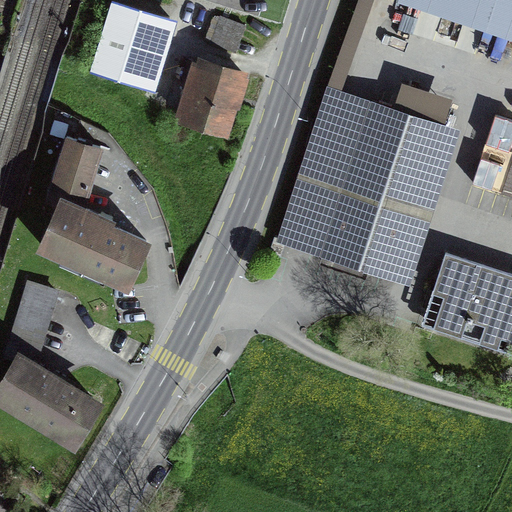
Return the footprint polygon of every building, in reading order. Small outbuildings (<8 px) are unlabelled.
[(116,0),(111,0),(90,70),(147,88),(170,16),(116,0)] [(511,0),(416,0),(511,30),(511,0)] [(245,25),(221,16),(211,42),(235,51),(245,25)] [(187,81),(175,121),(185,124),(187,116),(223,127),(239,74),(194,60),(193,61),(189,60),(183,80),(187,81)] [(444,129),(325,90),(279,234),(397,273),(444,129)] [(511,120),(495,114),(473,182),(511,194),(511,120)] [(48,199),(60,203),(42,244),(126,282),(145,240),(109,225),(111,220),(80,206),(99,146),(67,137),(48,199)] [(432,294),(445,299),(436,327),(511,351),(511,272),(446,251),(432,294)] [(6,355),(16,358),(0,385),(0,394),(15,404),(16,402),(56,426),(55,428),(74,439),(97,402),(32,363),(54,289),(28,281),(6,355)] [(0,511),(3,511),(12,499),(0,491),(0,511)]
